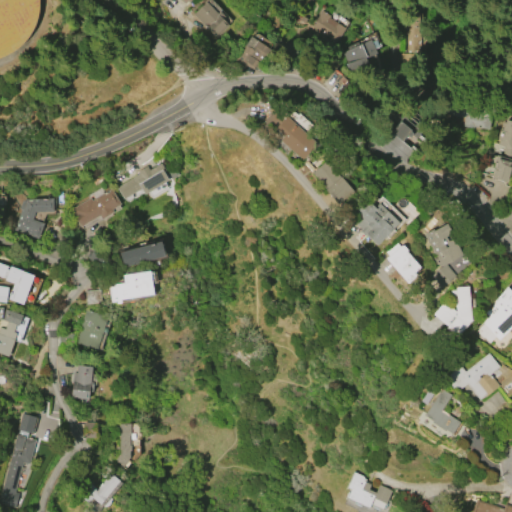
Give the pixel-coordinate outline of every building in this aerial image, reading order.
[(0,0),(0,57),(14,51),(28,37),(37,10),(37,0),(0,0)] [(192,14),(205,1),(217,13),(219,11),(225,17),(222,19),(228,25),(215,37),(192,14)] [(321,10),(330,16),(329,18),(345,28),(336,42),(311,26),(321,10)] [(407,13),(419,13),(419,33),(421,33),(421,55),(407,55),(407,30),(403,30),(403,20),(407,20),(407,13)] [(250,36),(270,50),(257,68),(255,66),(252,70),(246,66),(248,63),(246,61),(244,63),(236,58),(240,51),(239,51),(250,36)] [(369,39),(376,52),(352,64),(355,70),(349,72),(344,63),(346,62),(341,52),(369,39)] [(445,113),(447,102),(492,109),(488,130),(463,126),(464,117),(445,113)] [(263,122),(273,110),(283,119),(285,117),(315,144),(301,160),(278,140),(282,136),(275,129),(273,131),(263,122)] [(492,178),(495,170),(493,169),(495,162),(494,162),(497,154),(501,155),(503,148),(496,145),(497,141),(495,140),(499,129),(501,130),(504,122),(506,122),(506,120),(511,121),(511,171),(508,183),(492,178)] [(310,173),(325,160),(352,192),(337,205),(324,190),(325,189),(310,173)] [(167,180),(143,194),(140,188),(122,198),(116,187),(132,178),(131,177),(137,173),(136,171),(145,166),(148,169),(159,163),(162,169),(161,170),(167,180)] [(110,189),(119,204),(110,209),(112,211),(101,218),(98,215),(81,225),(71,208),(89,197),(91,200),(110,189)] [(52,198),(52,212),(34,212),(32,219),(43,223),(37,239),(13,230),(20,209),(18,209),(21,200),(24,201),(24,199),(52,198)] [(398,222),(376,245),(364,233),(363,234),(359,231),(361,229),(352,221),(358,215),(354,212),(366,200),(373,207),(377,202),(398,222)] [(435,265),(431,257),(435,255),(434,253),(433,254),(422,234),(431,229),(432,231),(445,224),(460,253),(458,253),(459,255),(438,266),(437,264),(435,265)] [(118,252),(159,241),(164,256),(122,267),(118,252)] [(384,259),(400,245),(400,246),(402,245),(406,250),(405,251),(419,267),(414,272),(416,274),(406,283),(384,259)] [(7,299),(13,283),(4,280),(4,279),(0,277),(0,263),(8,267),(9,266),(33,275),(21,305),(7,299)] [(440,287),(431,275),(445,264),(454,276),(440,287)] [(121,275),(149,271),(149,272),(152,272),(153,282),(150,282),(152,294),(119,299),(120,303),(115,304),(115,301),(110,302),(107,286),(113,286),(113,284),(122,283),(121,275)] [(432,313),(443,301),(446,304),(449,301),(448,290),(455,289),(454,286),(468,285),(470,320),(457,335),(432,313)] [(505,287),(511,294),(511,324),(497,339),(481,322),(488,316),(484,312),(494,303),(493,301),(505,287)] [(83,291),(99,289),(101,303),(85,304),(83,291)] [(27,317),(18,342),(13,340),(7,356),(0,353),(0,327),(4,329),(6,321),(0,319),(3,309),(27,317)] [(74,343),(84,309),(106,316),(96,350),(74,343)] [(58,348),(58,333),(73,333),(73,348),(58,348)] [(455,392),(444,377),(459,366),(463,371),(487,353),(498,367),(489,374),(498,386),(484,396),(483,395),(478,399),(466,383),(455,392)] [(76,365),(91,367),(89,383),(92,383),(91,391),(87,391),(87,399),(70,397),(72,372),(76,372),(76,365)] [(423,415),(440,388),(450,395),(440,410),(458,421),(450,433),(444,429),(443,431),(430,422),(431,421),(423,415)] [(34,440),(28,464),(21,463),(13,492),(18,494),(14,507),(0,503),(0,491),(21,413),(35,417),(30,434),(27,433),(26,438),(27,436),(31,437),(30,439),(34,440)] [(82,422),(94,422),(95,437),(83,437),(82,422)] [(129,424),(130,451),(129,451),(129,458),(121,466),(114,460),(119,454),(118,424),(129,424)] [(118,480),(99,504),(91,497),(87,502),(79,496),(89,483),(96,489),(99,484),(98,483),(99,481),(101,482),(104,478),(99,473),(104,468),(118,480)] [(344,488),(352,471),(365,477),(364,481),(371,484),(368,489),(374,492),(377,484),(390,490),(384,503),(383,503),(381,509),(369,504),(367,508),(366,508),(366,509),(364,508),(365,507),(359,504),(358,505),(353,503),(354,502),(344,498),(348,489),(344,488)] [(504,504),(511,506),(511,511),(470,511),(474,499),(502,508),(504,504)]
